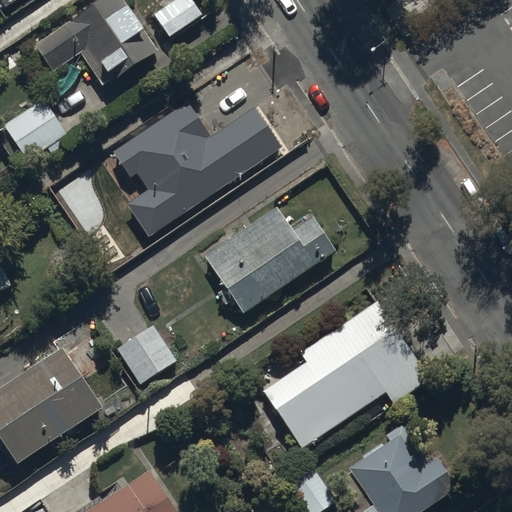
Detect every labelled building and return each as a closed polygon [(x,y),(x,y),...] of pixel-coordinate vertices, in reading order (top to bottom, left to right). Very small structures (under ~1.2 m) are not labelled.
[(0,0),(0,12),(0,14),(20,0),(0,0)] [(123,0),(107,0),(36,46),(53,73),(82,54),(103,87),(109,83),(111,87),(161,54),(131,8),(130,9),(123,0)] [(179,0),(157,17),(173,38),(196,21),(179,0)] [(183,105),(106,157),(134,198),(122,206),(134,225),(223,165),(183,105)] [(276,208),(204,257),(224,289),(217,294),(225,305),(233,299),(245,316),(337,254),(313,220),(293,234),(276,208)] [(142,248),(125,225),(106,239),(123,262),(142,248)] [(0,290),(11,286),(0,260),(0,290)] [(378,300),(299,354),(306,363),(262,393),(302,451),(384,395),(392,407),(433,379),(378,300)] [(116,352),(139,388),(179,363),(156,327),(116,352)] [(65,349),(0,392),(0,436),(20,465),(105,408),(65,349)] [(389,442),(349,469),(374,507),(366,511),(425,511),(458,491),(437,460),(431,465),(404,424),(385,436),(389,442)] [(321,511),(336,503),(314,468),(288,485),(305,511),(321,511)] [(80,511),(179,511),(152,472),(123,491),(116,481),(96,494),(100,499),(80,511)]
